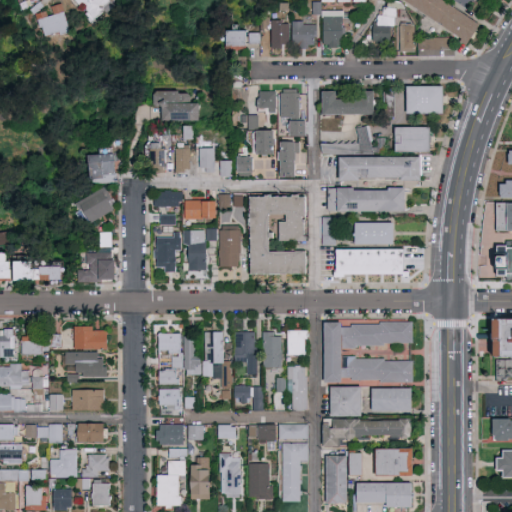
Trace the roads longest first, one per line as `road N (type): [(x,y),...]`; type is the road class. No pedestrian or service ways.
road 1 (residential): [(0,303),(511,300)]
road 2 (residential): [(136,186),(137,511)]
road 3 (residential): [(256,69),(506,70)]
road 4 (residential): [(136,186),(313,184)]
road 5 (secondary): [(453,511),(454,360)]
road 6 (secondary): [(456,253),(481,123)]
